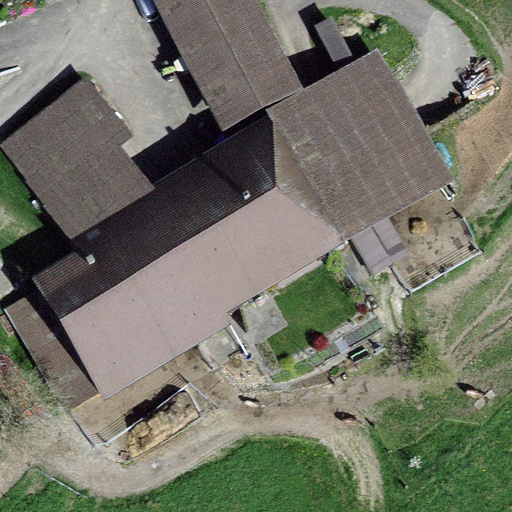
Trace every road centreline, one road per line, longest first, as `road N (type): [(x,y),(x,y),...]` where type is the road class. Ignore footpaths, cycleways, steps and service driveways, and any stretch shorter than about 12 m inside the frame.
road 1 (track): [(360,511),(363,471),(333,422),(290,403),(239,414),(135,473),(72,468),(26,422)]
road 2 (track): [(333,422),(464,371),(511,343)]
